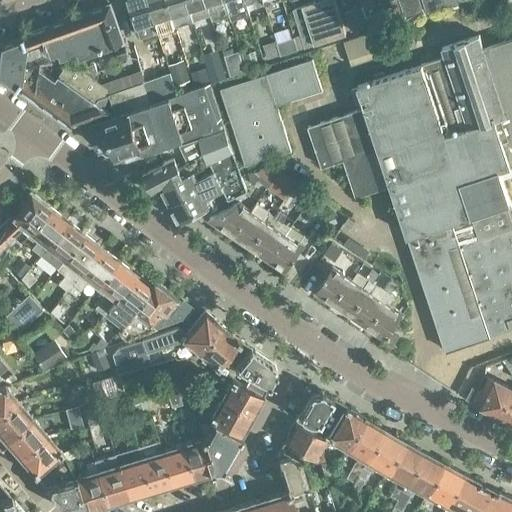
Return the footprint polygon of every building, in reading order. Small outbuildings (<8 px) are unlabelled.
[(129,0),(141,37),(159,31),(148,0),(129,0)] [(148,0),(159,31),(176,26),(167,0),(148,0)] [(189,23),(193,21),(186,0),(167,0),(176,26),(185,23),(185,22),(188,21),(189,23)] [(206,0),(186,0),(193,21),(197,20),(197,18),(210,13),(206,0)] [(224,0),(206,0),(210,13),(212,20),(229,14),(224,0)] [(245,2),(244,0),(224,0),(229,14),(231,20),(249,14),(245,2)] [(315,0),(303,4),(303,6),(315,43),(346,33),(335,0),(315,0)] [(404,8),(401,0),(389,0),(393,11),(404,8)] [(421,10),(417,0),(401,0),(406,15),(421,10)] [(111,3),(88,11),(101,48),(124,40),(111,3)] [(315,43),(303,6),(295,9),(302,32),(307,44),(307,46),(315,43)] [(362,6),(345,12),(351,30),(368,25),(364,12),(362,6)] [(370,30),(385,25),(379,8),(364,12),(368,25),(370,30)] [(80,56),(101,48),(88,11),(67,18),(79,52),(80,56)] [(62,58),(79,52),(67,18),(41,27),(51,54),(53,53),(53,55),(59,53),(62,58)] [(44,58),(53,55),(53,53),(51,54),(41,27),(19,36),(19,38),(0,44),(0,56),(44,62),(44,58)] [(302,32),(294,35),(298,47),(307,44),(302,32)] [(358,84),(359,86),(351,88),(358,108),(308,125),(322,166),(344,159),(356,196),(391,184),(446,350),(511,328),(511,204),(500,168),(511,164),(511,163),(511,37),(484,47),(479,34),(443,46),(445,55),(422,62),(422,63),(385,75),(384,71),(374,74),(376,78),(358,84)] [(294,35),(280,40),(284,52),(298,47),(294,35)] [(276,38),(263,43),(268,57),(281,53),(276,38)] [(223,49),(225,54),(232,74),(247,69),(240,48),(236,49),(235,45),(223,49)] [(259,47),(245,51),(250,66),(263,62),(259,47)] [(127,51),(117,55),(119,63),(127,61),(128,54),(127,51)] [(205,57),(206,63),(212,80),(230,74),(227,66),(218,69),(214,54),(205,57)] [(43,66),(44,62),(0,56),(0,70),(14,80),(13,82),(32,96),(50,70),(43,66)] [(177,83),(192,78),(185,57),(170,62),(177,83)] [(323,89),(313,58),(221,88),(246,165),(292,150),(277,104),(323,89)] [(96,60),(86,64),(95,71),(99,69),(96,60)] [(212,80),(206,63),(195,67),(196,70),(191,72),(196,86),(212,80)] [(57,75),(50,70),(32,96),(54,111),(83,70),(72,69),(66,76),(60,72),(57,75)] [(152,102),(178,93),(170,69),(145,78),(152,102)] [(83,70),(54,111),(72,125),(74,124),(75,126),(82,124),(81,121),(92,118),(93,122),(117,113),(110,92),(109,88),(83,70)] [(110,92),(117,113),(152,102),(145,80),(110,92)] [(198,138),(225,129),(223,123),(210,82),(178,93),(152,102),(117,113),(93,122),(92,122),(101,147),(103,146),(112,143),(118,160),(204,130),(205,134),(198,137),(198,138)] [(234,151),(225,129),(198,138),(207,164),(234,151)] [(195,171),(196,171),(196,170),(205,166),(200,157),(181,167),(175,157),(143,174),(152,192),(161,187),(162,188),(194,171),(195,171)] [(258,180),(268,187),(280,169),(273,164),(249,173),(251,183),(254,185),(258,180)] [(297,181),(280,169),(268,187),(285,199),(297,181)] [(199,177),(196,171),(195,171),(194,171),(162,188),(170,204),(215,181),(210,171),(199,177)] [(215,181),(170,204),(179,221),(211,204),(207,196),(219,190),(215,181)] [(297,196),(306,203),(311,196),(301,189),(297,196)] [(0,253),(18,238),(15,234),(23,226),(31,232),(50,206),(49,205),(48,206),(44,204),(45,202),(34,193),(28,193),(19,204),(22,206),(13,216),(12,214),(0,225),(0,253)] [(322,204),(311,196),(306,203),(317,210),(322,204)] [(240,200),(209,217),(235,235),(253,208),(240,200)] [(253,208),(235,235),(252,246),(274,214),(257,203),(253,208)] [(61,214),(50,206),(31,232),(47,244),(65,220),(59,216),(61,214)] [(274,214),(252,246),(269,258),(287,232),(286,231),(291,225),(274,214)] [(349,216),(344,223),(350,227),(352,227),(355,221),(349,216)] [(47,244),(64,258),(83,232),(73,224),(72,226),(65,220),(47,244)] [(59,284),(66,290),(99,247),(93,243),(95,241),(83,232),(64,258),(73,266),(59,284)] [(287,232),(269,258),(287,270),(303,246),(309,238),(304,235),(300,241),(287,232)] [(332,242),(325,253),(335,260),(343,249),(332,242)] [(89,278),(98,285),(118,259),(107,251),(106,253),(99,247),(66,290),(75,295),(89,278)] [(93,306),(102,313),(114,298),(133,274),(127,269),(129,268),(118,259),(98,285),(106,291),(93,306)] [(333,266),(316,290),(334,302),(350,278),(333,266)] [(28,268),(22,276),(30,285),(38,276),(28,268)] [(350,278),(334,302),(351,314),(373,283),(379,272),(373,268),(366,277),(369,280),(365,285),(364,287),(356,281),(352,279),(350,278)] [(150,286),(151,285),(141,277),(140,279),(133,274),(114,298),(102,313),(119,327),(131,311),(150,286)] [(390,278),(382,289),(390,294),(391,293),(392,291),(392,290),(397,284),(397,283),(390,278)] [(175,298),(160,286),(159,287),(153,283),(151,285),(150,286),(131,311),(119,327),(115,332),(124,339),(129,337),(153,328),(150,326),(159,315),(163,318),(176,301),(174,299),(175,298)] [(373,283),(351,314),(365,323),(368,326),(385,301),(372,293),(374,291),(377,286),(373,283)] [(5,315),(19,330),(32,318),(35,321),(47,313),(42,309),(43,308),(29,293),(5,315)] [(385,301),(368,326),(386,338),(384,340),(385,340),(392,345),(400,334),(393,329),(402,315),(403,313),(391,305),(395,298),(394,297),(391,295),(390,294),(385,301)] [(183,299),(180,302),(169,316),(175,321),(186,317),(194,308),(183,299)] [(60,315),(67,306),(59,300),(51,309),(60,315)] [(199,353),(222,325),(205,310),(186,333),(181,339),(183,341),(186,342),(199,353)] [(69,322),(67,324),(63,329),(73,339),(80,332),(69,322)] [(222,325),(199,353),(218,368),(222,364),(223,361),(241,340),(222,325)] [(117,348),(112,354),(117,373),(117,374),(132,369),(147,365),(151,364),(147,353),(173,344),(183,341),(181,339),(186,333),(177,327),(141,339),(117,348)] [(46,368),(67,353),(55,337),(34,352),(46,368)] [(276,372),(274,363),(241,340),(223,361),(238,370),(240,369),(264,381),(263,383),(269,386),(276,372)] [(98,350),(90,352),(97,370),(105,367),(98,350)] [(222,364),(218,368),(225,374),(229,369),(222,364)] [(132,369),(117,374),(119,381),(134,377),(132,369)] [(474,385),(467,399),(500,415),(511,390),(511,385),(495,377),(494,378),(487,376),(481,389),(474,385)] [(219,396),(253,415),(262,398),(229,379),(224,388),(219,385),(215,393),(216,394),(219,396)] [(177,382),(167,385),(173,405),(183,402),(177,382)] [(106,397),(117,394),(115,387),(104,390),(106,397)] [(201,394),(212,400),(216,394),(215,393),(205,387),(201,394)] [(0,390),(0,416),(13,405),(0,390)] [(296,419),(313,428),(322,433),(325,435),(330,433),(346,405),(321,390),(310,393),(300,412),(299,412),(295,420),(296,419)] [(511,390),(500,415),(511,420),(511,390)] [(148,410),(143,393),(132,396),(138,413),(148,410)] [(213,419),(241,435),(253,415),(219,396),(208,416),(213,419)] [(0,416),(0,434),(6,441),(27,422),(13,405),(0,416)] [(366,417),(346,405),(330,433),(330,438),(346,448),(366,417)] [(33,417),(27,422),(6,441),(20,458),(43,440),(49,435),(33,417)] [(58,433),(70,430),(70,429),(83,425),(80,417),(56,424),(58,433)] [(385,428),(366,417),(346,448),(359,456),(356,461),(346,477),(353,480),(385,428)] [(204,435),(214,471),(223,468),(241,435),(213,419),(204,435)] [(296,419),(295,420),(284,441),(310,455),(316,454),(325,437),(325,435),(322,433),(313,428),(296,419)] [(372,464),(385,472),(404,439),(385,428),(353,480),(351,484),(358,488),(364,478),(369,469),(372,464)] [(20,458),(36,476),(57,457),(63,452),(49,435),(43,440),(20,458)] [(181,442),(192,478),(214,471),(204,435),(181,442)] [(391,475),(405,483),(424,450),(415,445),(404,439),(385,472),(391,475)] [(181,442),(159,449),(170,485),(192,478),(181,442)] [(117,462),(128,498),(149,491),(138,455),(136,447),(114,454),(117,462)] [(288,490),(306,484),(298,458),(280,447),(276,454),(288,490)] [(159,449),(138,455),(149,491),(170,485),(159,449)] [(405,483),(425,494),(443,461),(424,450),(405,483)] [(48,490),(52,494),(65,509),(74,511),(81,511),(85,511),(74,477),(74,475),(63,452),(57,457),(36,476),(48,490)] [(93,460),(96,468),(107,504),(128,498),(117,462),(114,454),(93,460)] [(326,478),(330,477),(335,468),(324,461),(321,466),(325,479),(326,478)] [(445,505),(464,472),(443,461),(425,494),(445,505)] [(85,511),(107,504),(96,468),(74,475),(74,477),(85,511)] [(445,505),(457,511),(474,511),(488,485),(484,483),(464,472),(445,505)] [(24,511),(0,483),(0,511),(24,511)] [(505,511),(511,498),(511,496),(488,485),(474,511),(505,511)] [(390,495),(397,499),(401,490),(394,486),(390,495)] [(295,511),(288,490),(267,496),(271,511),(295,511)] [(409,494),(401,490),(397,499),(393,505),(401,509),(409,494)] [(271,511),(267,496),(246,503),(248,511),(271,511)] [(248,511),(246,503),(224,510),(224,511),(248,511)]
